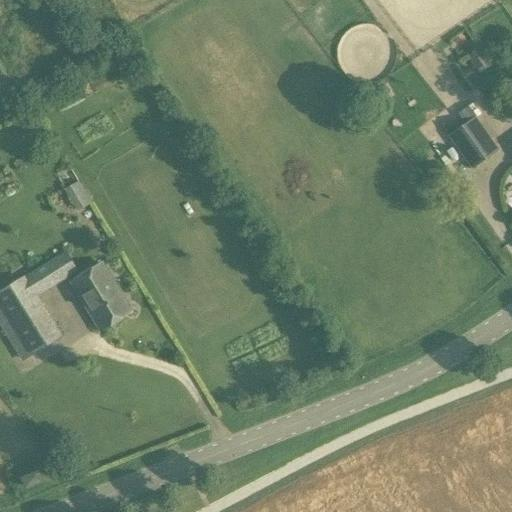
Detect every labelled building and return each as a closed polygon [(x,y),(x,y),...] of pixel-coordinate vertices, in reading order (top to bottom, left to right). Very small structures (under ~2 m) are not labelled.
[(467,56),(478,72),(490,64),(479,48),(467,56)] [(441,123),(472,169),(500,150),(490,136),(494,133),(491,128),(486,131),(481,123),(496,113),(492,106),(476,117),(475,115),(459,126),(452,115),(441,123)] [(81,209),(93,201),(80,180),(68,188),(81,209)] [(66,250),(27,274),(0,290),(0,325),(22,363),(62,337),(38,296),(79,270),(66,250)] [(82,276),(71,284),(100,330),(131,311),(102,264),(82,276)] [(44,481),(39,469),(19,477),(25,489),(44,481)]
